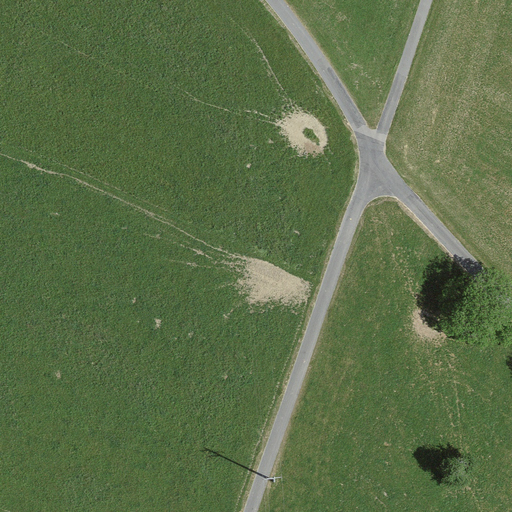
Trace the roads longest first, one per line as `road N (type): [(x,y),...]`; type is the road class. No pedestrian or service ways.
road 1 (unclassified): [(372,159),(250,511)]
road 2 (unclassified): [(372,159),(511,309)]
road 3 (unclassified): [(268,0),(317,54),(372,159)]
road 4 (unclassified): [(429,0),(372,159)]
